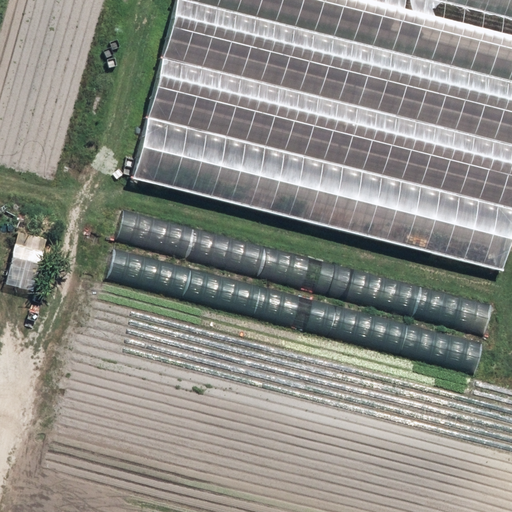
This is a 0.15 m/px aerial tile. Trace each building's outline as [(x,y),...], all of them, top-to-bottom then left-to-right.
[(511,76),(196,0),(178,0),(165,55),(511,140),(511,76)] [(511,18),(437,0),(196,0),(511,76),(511,18)] [(511,0),(437,0),(511,18),(511,0)] [(511,140),(165,55),(149,121),(511,209),(511,140)] [(511,215),(511,209),(149,121),(134,182),(499,271),(511,215)] [(309,259),(122,210),(114,240),(302,289),(309,259)] [(44,241),(17,234),(4,286),(31,293),(44,241)] [(298,296),(113,249),(105,280),(290,327),(298,296)] [(489,306),(320,262),(312,292),(481,336),(489,306)] [(480,344),(309,299),(301,328),(473,373),(480,344)]
